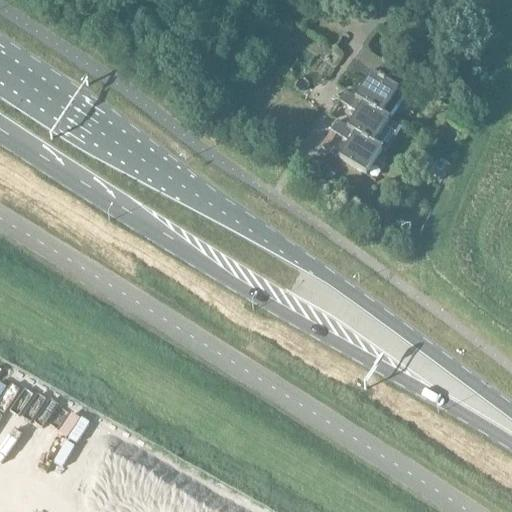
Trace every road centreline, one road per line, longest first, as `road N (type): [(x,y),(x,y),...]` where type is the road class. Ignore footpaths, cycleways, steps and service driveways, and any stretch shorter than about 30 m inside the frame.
road 1 (primary): [(511,411),(305,262),(0,68)]
road 2 (primary): [(0,129),(223,279),(511,444)]
road 3 (residential): [(303,146),(330,84),(385,4),(418,0)]
